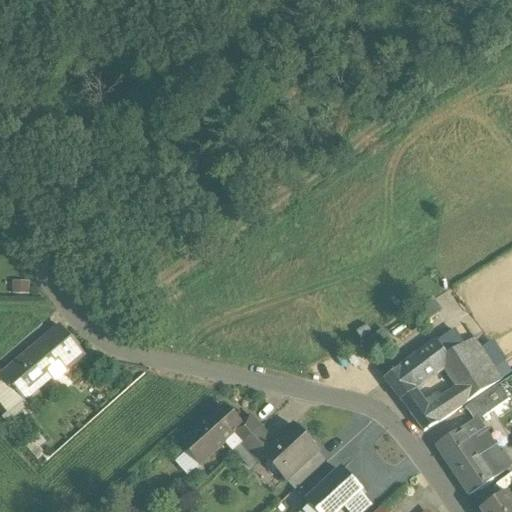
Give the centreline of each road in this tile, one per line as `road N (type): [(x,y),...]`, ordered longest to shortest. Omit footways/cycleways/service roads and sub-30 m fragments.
road 1 (unclassified): [(458,511),(398,430),(372,413),(105,344),(70,312),(0,217)]
road 2 (track): [(83,326),(511,17)]
